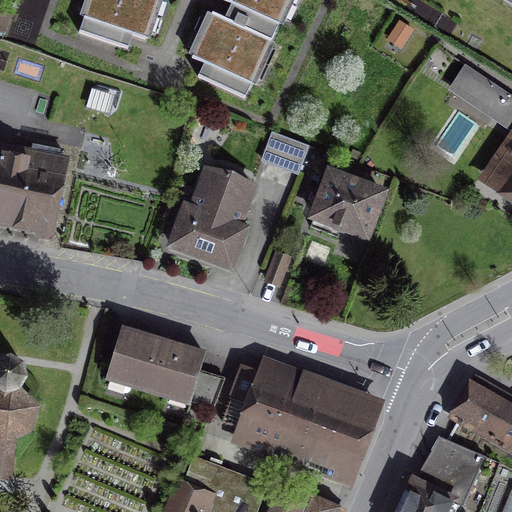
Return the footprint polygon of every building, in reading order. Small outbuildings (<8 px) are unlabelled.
[(145,39),(153,16),(106,0),(90,0),(79,33),(118,46),(121,39),(123,32),(145,39)] [(106,0),(153,16),(158,0),(106,0)] [(213,13),(202,35),(261,62),(288,3),(282,0),(222,0),(240,8),(237,15),(234,22),(213,13)] [(10,17),(0,13),(0,14),(0,32),(4,34),(10,17)] [(245,98),(261,62),(202,35),(192,58),(213,68),(210,74),(207,81),(245,98)] [(511,116),(511,95),(472,69),(459,87),(509,120),(511,116)] [(309,146),(272,132),(262,159),(299,173),(309,146)] [(511,141),(489,176),(511,191),(511,141)] [(22,160),(0,155),(0,217),(45,226),(62,149),(32,143),(30,154),(23,152),(22,160)] [(216,170),(207,170),(193,209),(186,207),(171,246),(201,257),(231,268),(246,229),(239,226),(253,187),(247,181),(240,177),(232,173),(224,171),(216,170)] [(383,193),(322,170),(315,188),(324,191),(310,227),(330,234),(332,229),(344,234),(346,228),(366,236),(383,193)] [(289,259),(276,254),(266,280),(279,285),(289,259)] [(204,354),(123,330),(108,377),(189,402),(214,409),(225,380),(199,372),(204,354)] [(0,475),(11,477),(15,435),(18,435),(20,434),(21,434),(23,433),(25,432),(27,430),(29,432),(32,429),(30,428),(32,425),(33,422),(35,419),(35,416),(36,413),(35,408),(38,408),(37,405),(34,405),(33,403),(32,400),(30,397),(27,395),(24,393),(20,391),(23,364),(0,360),(0,475)] [(322,476),(343,483),(369,413),(242,368),(222,423),(328,461),(322,476)] [(511,404),(474,382),(455,414),(511,446),(511,404)] [(150,491),(163,449),(93,429),(83,462),(103,468),(137,477),(134,487),(150,491)] [(447,440),(421,485),(452,502),(463,506),(485,456),(447,440)] [(257,511),(268,485),(194,456),(180,490),(178,489),(167,511),(257,511)] [(447,511),(452,502),(421,485),(414,482),(399,511),(447,511)] [(511,511),(511,486),(511,487),(501,511),(511,511)] [(305,501),(272,487),(261,511),(338,511),(341,507),(308,494),(305,501)]
